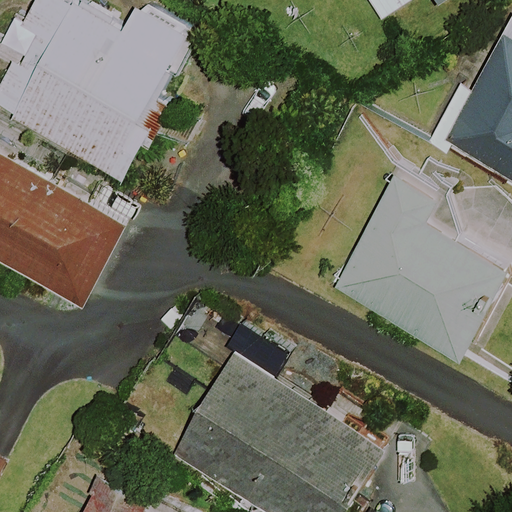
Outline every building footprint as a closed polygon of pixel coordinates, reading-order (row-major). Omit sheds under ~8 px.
[(134,19),(100,0),(40,0),(26,25),(37,31),(0,97),(0,103),(130,176),(166,112),(155,106),(198,30),(145,0),(134,19)] [(371,0),(383,18),(412,0),(444,0),(445,0),(371,0)] [(450,158),(456,146),(511,175),(511,21),(487,70),(469,60),(425,144),(450,158)] [(0,152),(0,257),(84,304),(128,222),(0,152)] [(436,194),(397,173),(336,285),(464,354),(511,265),(511,257),(426,211),(436,194)] [(239,350),(175,451),(272,511),(349,511),(361,493),(391,446),(239,350)] [(102,474),(87,471),(69,511),(183,511),(175,506),(161,498),(147,491),(133,485),(118,479),(102,474)]
